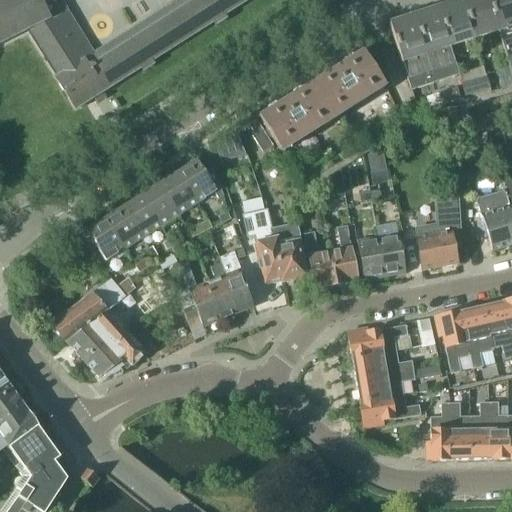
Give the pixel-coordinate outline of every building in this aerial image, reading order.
[(0,0),(0,44),(29,30),(59,77),(57,78),(56,78),(55,78),(75,110),(77,109),(76,108),(93,98),(108,88),(141,68),(143,70),(154,63),(152,60),(213,22),(215,24),(226,17),(225,14),(247,0),(180,0),(91,57),(69,22),(57,0),(0,0)] [(472,0),(462,3),(474,41),(498,33),(487,0),(472,0)] [(511,0),(487,0),(498,33),(511,76),(511,0)] [(438,11),(450,48),(474,41),(462,3),(439,11),(438,11)] [(414,19),(435,84),(459,76),(450,48),(438,11),(414,19)] [(401,64),(410,92),(435,84),(414,19),(391,26),(390,25),(389,25),(401,64)] [(312,86),(334,120),(386,87),(364,53),(312,86)] [(497,73),(502,90),(511,86),(511,85),(507,69),(497,73)] [(465,97),(489,90),(486,78),(462,84),(465,97)] [(282,153),(334,120),(312,86),(260,118),(282,153)] [(441,105),(460,99),(456,88),(438,94),(438,96),(441,104),(441,105)] [(488,104),(492,127),(494,151),(497,151),(498,154),(511,150),(511,134),(511,132),(509,132),(507,125),(506,126),(504,120),(508,118),(507,112),(504,99),(488,104)] [(495,163),(494,151),(492,127),(488,104),(475,108),(477,164),(495,163)] [(443,129),(460,126),(456,109),(440,112),(443,129)] [(262,152),(272,146),(256,122),(250,126),(254,133),(253,137),(262,152)] [(221,161),(245,156),(236,131),(215,144),(221,161)] [(381,154),(367,157),(370,174),(384,171),(381,154)] [(178,174),(197,203),(214,193),(218,200),(223,198),(213,169),(205,174),(197,162),(178,174)] [(178,215),(197,203),(178,174),(159,186),(178,215)] [(511,220),(511,178),(503,181),(505,195),(510,209),(509,209),(511,220)] [(454,251),(460,250),(457,211),(459,211),(459,198),(458,198),(458,182),(439,182),(439,186),(435,186),(435,210),(427,210),(432,236),(415,239),(421,272),(457,265),(454,251)] [(142,197),(160,227),(178,215),(159,186),(142,197)] [(380,191),(369,192),(371,203),(382,202),(380,191)] [(371,203),(369,192),(359,194),(360,205),(371,203)] [(477,196),(482,219),(491,251),(511,244),(511,220),(509,209),(495,213),(489,193),(477,196)] [(142,238),(160,227),(142,197),(123,209),(142,238)] [(105,220),(124,250),(142,238),(123,209),(105,220)] [(283,280),(276,249),(272,230),(267,210),(249,214),(265,284),(283,280)] [(218,217),(222,225),(231,220),(227,213),(218,217)] [(105,262),(124,250),(105,220),(86,232),(105,262)] [(212,229),(208,221),(189,230),(194,239),(212,229)] [(297,224),(272,230),(276,249),(283,280),(284,283),(305,278),(305,276),(308,276),(301,242),(297,224)] [(341,252),(329,254),(336,287),(357,282),(346,228),(336,230),(341,252)] [(305,241),(301,242),(308,276),(312,275),(315,291),(336,287),(329,254),(318,256),(314,234),(304,236),(305,241)] [(399,235),(378,239),(385,278),(405,274),(399,235)] [(178,237),(169,241),(174,248),(181,244),(178,237)] [(363,281),(385,278),(378,239),(357,242),(363,281)] [(166,252),(174,248),(169,241),(162,244),(166,252)] [(221,264),(217,266),(237,315),(253,309),(238,270),(240,270),(237,260),(244,258),(242,250),(234,253),(219,259),(221,264)] [(158,264),(162,272),(177,263),(173,256),(158,264)] [(135,267),(140,274),(149,268),(145,261),(135,267)] [(188,291),(198,317),(203,329),(221,322),(205,284),(196,288),(187,264),(178,268),(188,291)] [(208,279),(203,281),(205,284),(221,322),(237,315),(217,266),(210,269),(214,280),(209,282),(208,279)] [(128,278),(118,286),(126,297),(135,289),(128,278)] [(51,327),(66,344),(95,322),(107,313),(125,298),(110,280),(76,308),(51,327)] [(186,321),(198,317),(188,291),(176,296),(186,321)] [(511,301),(503,304),(505,313),(501,314),(505,334),(508,333),(511,352),(511,301)] [(483,308),(492,350),(502,348),(505,361),(511,359),(511,352),(508,333),(505,334),(501,314),(505,313),(503,304),(483,308)] [(461,313),(470,357),(473,370),(483,368),(480,355),(493,352),(492,350),(483,308),(461,313)] [(95,322),(66,344),(82,361),(110,340),(114,345),(127,335),(107,313),(95,322)] [(458,360),(470,357),(461,313),(434,319),(438,338),(442,337),(445,349),(451,375),(461,373),(458,360)] [(419,322),(421,333),(431,331),(429,320),(419,322)] [(366,330),(347,334),(351,360),(396,352),(393,340),(407,337),(405,327),(379,332),(367,334),(366,330)] [(132,368),(146,356),(145,356),(151,349),(144,341),(147,339),(144,335),(135,344),(127,335),(114,345),(110,340),(82,361),(99,379),(124,360),(132,368)] [(398,365),(396,352),(351,360),(355,381),(412,372),(411,363),(398,365)] [(440,376),(439,367),(413,371),(415,381),(440,376)] [(355,381),(359,403),(403,395),(401,384),(414,382),(412,372),(355,381)] [(0,376),(0,400),(12,392),(7,386),(0,376)] [(0,427),(24,409),(12,392),(0,400),(0,427)] [(405,408),(403,395),(359,403),(363,429),(383,426),(382,422),(394,420),(394,421),(420,416),(419,406),(405,408)] [(470,461),(491,461),(491,451),(487,451),(487,441),(489,441),(488,404),(479,404),(479,407),(469,407),(469,418),(469,419),(470,461)] [(491,461),(509,460),(508,417),(498,417),(498,404),(488,404),(489,441),(487,441),(487,451),(491,451),(491,461)] [(451,446),(450,405),(441,405),(441,419),(430,419),(431,432),(431,445),(426,445),(426,462),(450,461),(450,446),(451,446)] [(450,446),(450,461),(470,461),(469,419),(460,419),(459,405),(450,405),(451,446),(450,446)] [(39,424),(32,415),(30,416),(29,414),(28,415),(24,409),(0,427),(0,440),(2,439),(8,449),(11,454),(12,453),(42,434),(37,428),(38,427),(37,426),(39,424)] [(45,511),(67,481),(54,463),(60,459),(42,434),(12,453),(11,454),(30,479),(17,498),(7,511),(45,511)] [(81,480),(90,487),(97,478),(88,471),(81,480)]
